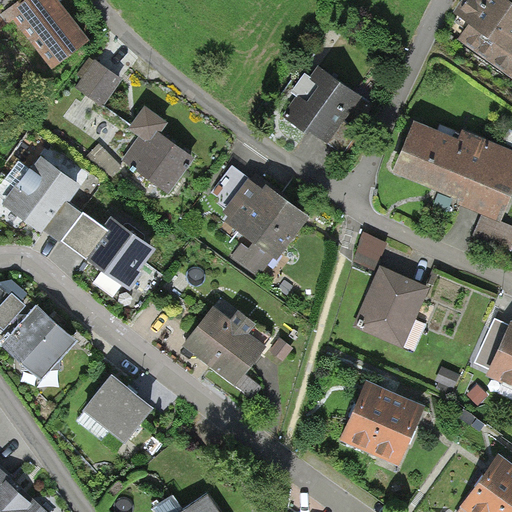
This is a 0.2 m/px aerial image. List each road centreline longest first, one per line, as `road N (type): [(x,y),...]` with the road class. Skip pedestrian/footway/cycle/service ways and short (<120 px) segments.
road 1 (residential): [(348,511),(32,262),(0,260)]
road 2 (residential): [(91,0),(185,92),(270,157),(354,205)]
road 3 (residential): [(354,205),(443,0)]
road 4 (residential): [(354,205),(511,285)]
road 5 (residential): [(86,511),(0,392)]
